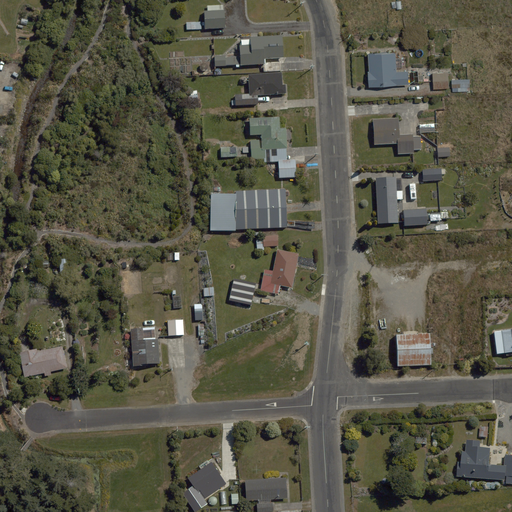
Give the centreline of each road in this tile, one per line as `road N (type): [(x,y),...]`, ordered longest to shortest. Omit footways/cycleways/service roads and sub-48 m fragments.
road 1 (residential): [(316,0),(327,48),(338,248),(324,401)]
road 2 (residential): [(39,417),(324,401)]
road 3 (residential): [(324,401),(511,390)]
